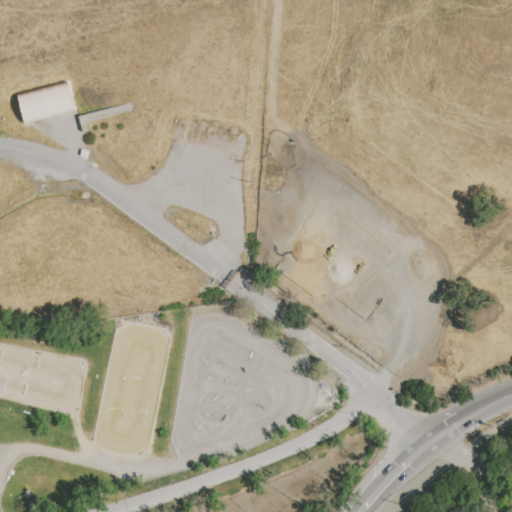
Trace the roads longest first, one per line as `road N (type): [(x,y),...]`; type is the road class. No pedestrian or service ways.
road 1 (residential): [(376,400),(321,433),(113,511)]
road 2 (residential): [(0,149),(71,165),(233,277)]
road 3 (residential): [(233,277),(353,374),(428,451)]
